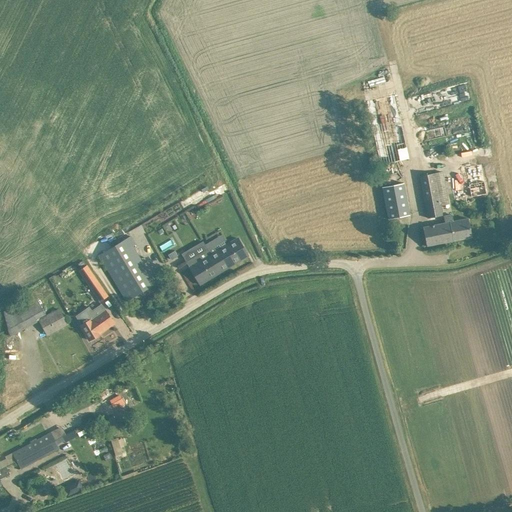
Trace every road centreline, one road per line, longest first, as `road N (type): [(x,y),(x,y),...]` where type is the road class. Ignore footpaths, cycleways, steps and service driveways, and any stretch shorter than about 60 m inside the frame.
road 1 (unclassified): [(0,423),(238,279),(352,263)]
road 2 (unclassified): [(423,511),(352,263)]
